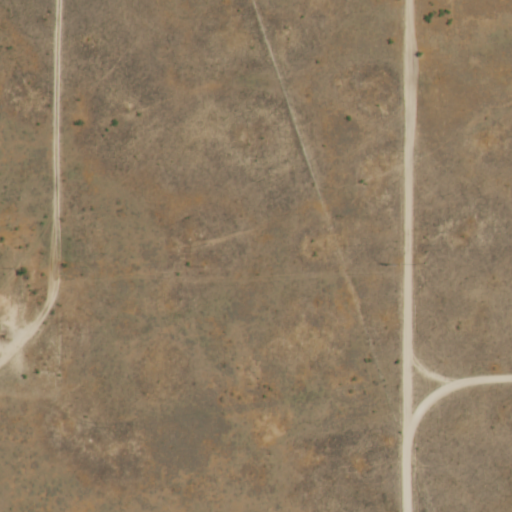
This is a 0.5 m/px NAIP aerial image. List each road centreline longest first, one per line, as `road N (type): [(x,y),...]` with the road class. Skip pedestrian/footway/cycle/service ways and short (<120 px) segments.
road 1 (track): [(397,511),(387,0)]
road 2 (track): [(0,416),(62,406),(123,371),(138,330),(138,0)]
